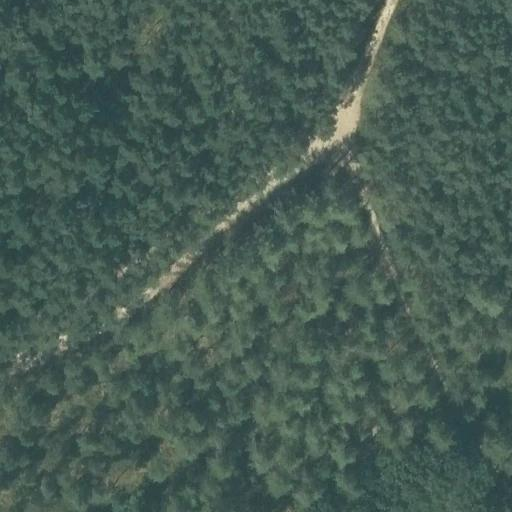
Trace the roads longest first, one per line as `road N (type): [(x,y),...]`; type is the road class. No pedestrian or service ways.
road 1 (track): [(340,126),(269,199),(88,335),(0,368)]
road 2 (track): [(504,511),(340,126)]
road 3 (track): [(393,0),(340,126)]
